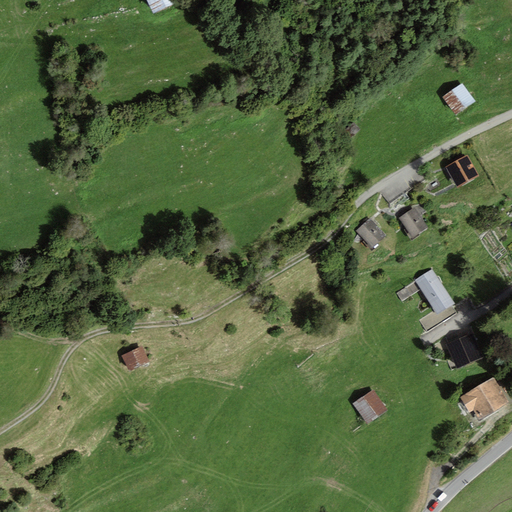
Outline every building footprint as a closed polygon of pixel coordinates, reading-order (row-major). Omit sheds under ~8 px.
[(175,0),(147,0),(154,15),(178,5),(175,0)] [(456,115),(476,102),(462,83),(443,97),(456,115)] [(479,176),(467,155),(446,167),(458,189),(479,176)] [(420,235),(419,234),(429,227),(415,208),(399,219),(406,229),(404,231),(411,241),(420,235)] [(386,236),(370,218),(356,231),(372,249),(386,236)] [(455,304),(432,270),(415,281),(438,315),(455,304)] [(422,320),(428,331),(434,328),(428,317),(422,320)] [(458,369),(483,358),(472,333),(446,344),(458,369)] [(143,350),(122,358),(129,374),(150,366),(143,350)] [(494,377),(460,398),(469,413),(473,411),(480,422),(510,404),(503,393),(494,377)] [(373,390),(352,404),(366,425),(387,411),(373,390)]
